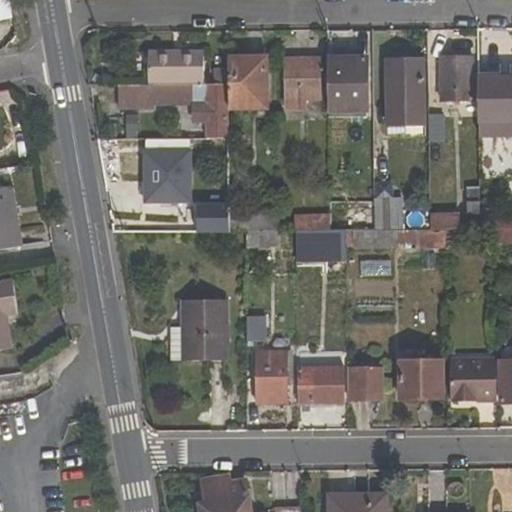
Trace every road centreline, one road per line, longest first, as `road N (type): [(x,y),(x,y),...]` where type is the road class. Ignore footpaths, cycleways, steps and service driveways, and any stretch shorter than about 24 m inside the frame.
road 1 (residential): [(511,11),(55,14)]
road 2 (tertiary): [(131,453),(63,62)]
road 3 (residential): [(131,453),(511,450)]
